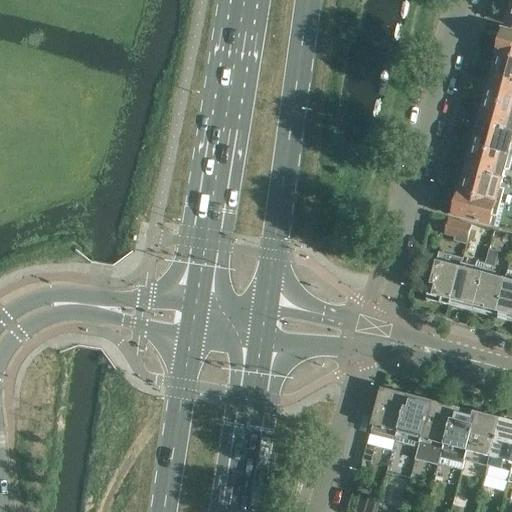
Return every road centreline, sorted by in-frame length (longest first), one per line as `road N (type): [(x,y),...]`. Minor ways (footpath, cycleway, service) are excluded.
road 1 (tertiary): [(371,336),(467,0)]
road 2 (primary): [(263,321),(306,0)]
road 3 (primary): [(237,0),(189,318)]
road 4 (tertiary): [(0,334),(41,307),(189,318)]
road 5 (primary): [(189,318),(162,511)]
road 6 (primary): [(233,511),(263,321)]
road 7 (tertiary): [(322,511),(371,336)]
road 8 (tertiary): [(511,373),(371,336)]
